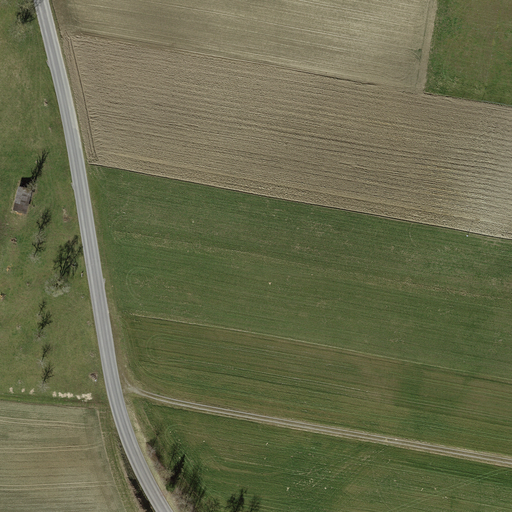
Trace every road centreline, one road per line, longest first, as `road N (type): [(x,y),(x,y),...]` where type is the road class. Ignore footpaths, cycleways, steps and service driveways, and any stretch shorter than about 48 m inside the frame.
road 1 (unclassified): [(169,511),(125,431),(43,0)]
road 2 (track): [(112,374),(139,395),(511,462)]
